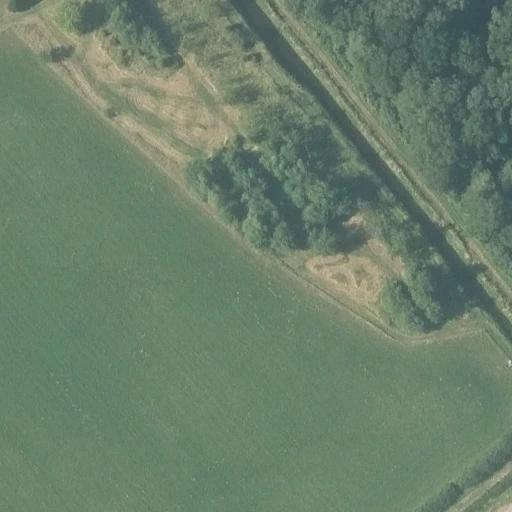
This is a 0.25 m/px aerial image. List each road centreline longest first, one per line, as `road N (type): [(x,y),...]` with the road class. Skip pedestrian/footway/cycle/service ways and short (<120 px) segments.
road 1 (track): [(511,360),(490,333),(438,330),(391,268),(298,222),(155,30),(142,0)]
road 2 (track): [(269,0),(511,306)]
